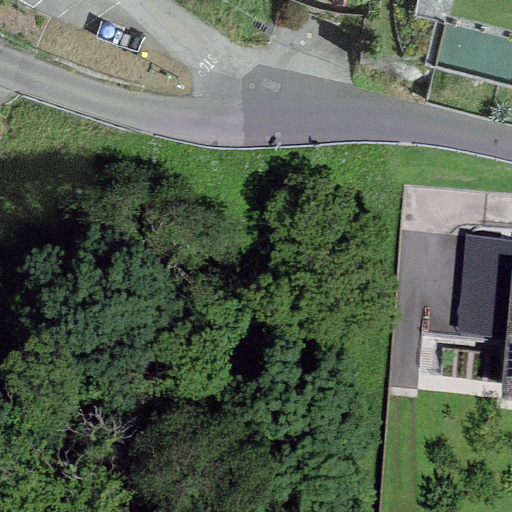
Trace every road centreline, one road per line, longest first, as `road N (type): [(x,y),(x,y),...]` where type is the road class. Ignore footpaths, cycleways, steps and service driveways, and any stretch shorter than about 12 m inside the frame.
road 1 (residential): [(259,120),(159,115),(0,63)]
road 2 (residential): [(511,144),(369,115),(259,120)]
road 3 (residential): [(259,120),(220,64),(142,0)]
